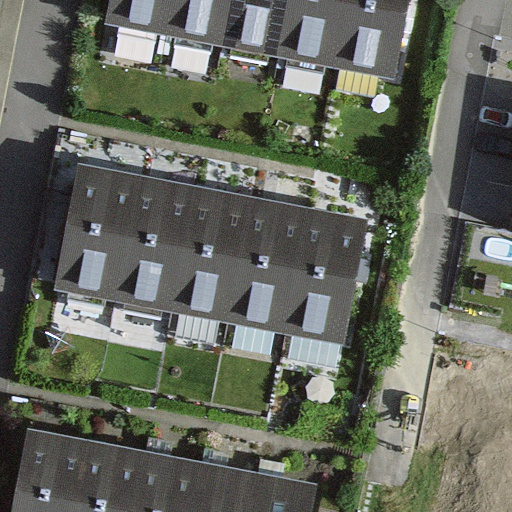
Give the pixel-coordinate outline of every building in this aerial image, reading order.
[(190,0),(130,0),(123,35),(180,47),(190,0)] [(250,0),(190,0),(180,47),(238,59),(250,0)] [(309,0),(250,0),(238,59),(295,71),(309,0)] [(369,0),(309,0),(295,71),(352,83),(369,0)] [(429,0),(369,0),(352,83),(410,95),(429,0)] [(143,179),(85,168),(62,293),(119,304),(143,179)] [(200,189),(143,179),(119,304),(176,314),(200,189)] [(257,200),(200,189),(176,314),(234,325),(257,200)] [(314,211),(257,200),(234,325),(291,336),(314,211)] [(372,221),(314,211),(291,336),(348,346),(372,221)] [(78,511),(91,445),(34,434),(19,511),(78,511)] [(137,511),(148,456),(91,445),(78,511),(137,511)] [(196,511),(205,467),(148,456),(137,511),(196,511)] [(255,511),(262,478),(205,467),(196,511),(255,511)] [(314,511),(319,489),(262,478),(255,511),(314,511)]
